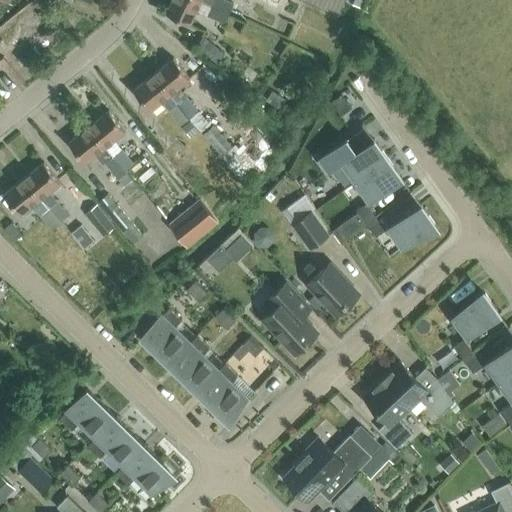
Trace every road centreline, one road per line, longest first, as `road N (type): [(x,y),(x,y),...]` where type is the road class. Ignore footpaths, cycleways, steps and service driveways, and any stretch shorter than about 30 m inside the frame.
road 1 (residential): [(217,472),(473,231)]
road 2 (residential): [(217,472),(0,242)]
road 3 (residential): [(352,78),(473,231)]
road 4 (unclassified): [(0,126),(144,0)]
